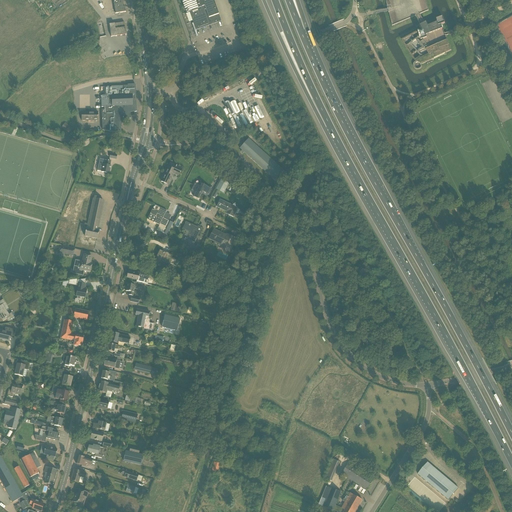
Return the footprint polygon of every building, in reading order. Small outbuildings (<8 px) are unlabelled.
[(113,0),(115,9),(115,14),(126,12),(125,7),(123,7),(122,0),(113,0)] [(213,0),(182,0),(187,13),(189,12),(196,32),(197,32),(196,30),(221,21),(222,26),(223,26),(213,0)] [(425,0),(385,0),(388,11),(392,25),(416,16),(422,26),(420,27),(422,30),(402,40),(416,63),(414,65),(413,68),(416,71),(420,71),(422,68),(422,65),(452,51),(444,27),(446,27),(445,24),(441,25),(442,30),(430,34),(428,27),(422,13),(428,11),(425,0)] [(442,30),(441,25),(444,24),(442,18),(436,20),(437,23),(428,27),(430,34),(442,30)] [(114,24),(110,25),(109,25),(111,37),(126,35),(125,28),(124,23),(114,24)] [(123,119),(130,119),(130,112),(132,112),(134,112),(136,112),(136,101),(136,99),(136,100),(135,85),(128,85),(128,86),(128,89),(124,89),(123,86),(104,87),(105,96),(101,96),(101,108),(103,108),(104,108),(104,110),(102,110),(102,129),(118,133),(121,134),(121,130),(123,121),(123,119)] [(81,112),(81,121),(98,121),(98,112),(81,112)] [(69,133),(72,129),(65,123),(61,127),(69,133)] [(261,132),(264,129),(257,123),(254,125),(261,132)] [(248,139),(240,148),(242,150),(241,152),(243,154),(244,152),(275,181),(284,172),(248,139)] [(101,172),(109,174),(110,166),(109,166),(110,161),(105,160),(104,164),(103,164),(104,160),(100,160),(98,171),(102,172),(101,172)] [(178,176),(182,169),(176,167),(177,166),(176,166),(175,168),(170,166),(168,171),(165,169),(164,169),(167,171),(166,173),(165,173),(161,182),(169,185),(172,180),(171,179),(173,174),(178,176)] [(216,190),(219,191),(223,194),(229,184),(221,180),(215,189),(216,190)] [(202,192),(209,195),(211,189),(202,184),(201,187),(195,184),(191,190),(196,192),(193,197),(199,200),(202,192)] [(103,201),(97,200),(94,199),(93,199),(88,224),(85,224),(84,226),(85,229),(86,229),(85,237),(97,239),(99,231),(97,231),(103,201)] [(226,214),(233,217),(237,209),(220,200),(217,206),(220,208),(220,209),(226,212),(226,211),(227,212),(226,214)] [(152,210),(150,215),(156,218),(154,223),(159,225),(157,230),(163,233),(169,221),(163,219),(167,211),(162,209),(162,210),(155,206),(154,207),(153,208),(154,208),(153,210),(152,210)] [(198,235),(199,236),(203,229),(198,226),(197,228),(194,227),(194,226),(186,222),(182,229),(188,232),(185,239),(188,240),(194,243),(198,235)] [(229,252),(236,239),(226,235),(225,237),(223,236),(223,234),(218,232),(217,233),(213,231),(214,230),(209,239),(221,245),(220,248),(229,252)] [(186,249),(197,255),(201,246),(197,245),(196,247),(189,244),(186,249)] [(75,249),(60,246),(59,254),(73,256),(75,249)] [(169,255),(160,250),(159,251),(160,251),(153,264),(159,267),(162,261),(168,265),(169,263),(176,267),(179,262),(171,258),(172,256),(169,254),(169,255)] [(84,271),(90,272),(92,264),(90,264),(92,257),(84,255),(82,262),(75,260),(72,274),(83,276),(84,271)] [(147,278),(144,277),(144,273),(138,272),(137,274),(128,272),(127,278),(137,280),(137,281),(138,282),(146,284),(147,278)] [(86,285),(78,283),(76,293),(77,293),(76,296),(85,298),(86,290),(85,290),(86,285)] [(141,291),(142,286),(138,285),(138,283),(134,283),(133,286),(127,284),(127,288),(126,288),(125,291),(126,291),(129,292),(128,295),(133,296),(134,293),(134,289),(136,289),(136,290),(141,291)] [(0,316),(3,321),(6,319),(8,322),(14,318),(11,313),(9,315),(6,310),(8,308),(4,302),(5,302),(3,300),(0,301),(0,316)] [(172,303),(170,310),(177,312),(179,305),(172,303)] [(89,312),(84,311),(67,308),(66,313),(66,314),(74,316),(74,318),(87,321),(89,312)] [(143,329),(149,330),(150,324),(147,323),(149,312),(137,310),(136,315),(138,316),(136,326),(144,328),(143,329)] [(175,331),(178,318),(162,315),(162,318),(161,318),(161,321),(160,327),(164,328),(165,324),(172,326),(171,329),(171,330),(175,331)] [(73,346),(78,347),(78,345),(82,346),(84,337),(71,334),(73,322),(64,320),(61,339),(70,341),(69,345),(73,346)] [(9,342),(10,337),(16,338),(17,334),(15,334),(16,330),(6,328),(5,331),(0,330),(0,338),(2,339),(2,340),(9,342)] [(120,335),(111,333),(109,342),(118,344),(118,342),(129,344),(130,338),(120,335)] [(114,352),(115,353),(115,352),(117,353),(118,350),(119,346),(109,344),(107,351),(114,352)] [(47,351),(45,362),(50,363),(52,356),(54,356),(55,353),(47,351)] [(76,358),(71,357),(70,358),(67,357),(65,366),(63,365),(62,371),(69,372),(69,370),(65,369),(66,366),(70,367),(70,366),(74,367),(75,364),(76,361),(75,361),(76,358)] [(116,361),(106,358),(104,366),(115,368),(118,369),(120,362),(116,361)] [(29,366),(30,364),(23,362),(22,365),(17,364),(15,371),(14,374),(15,374),(14,375),(23,377),(24,369),(28,370),(29,366)] [(154,368),(136,363),(134,369),(135,369),(135,370),(153,374),(154,368)] [(70,386),(72,378),(66,376),(67,372),(59,370),(57,376),(64,378),(62,385),(70,386)] [(103,371),(101,379),(108,380),(112,381),(113,374),(103,371)] [(100,382),(98,392),(106,394),(107,391),(118,394),(119,391),(122,392),(123,388),(122,387),(112,385),(100,382)] [(23,387),(13,385),(11,390),(8,389),(7,396),(12,397),(12,393),(21,395),(23,387)] [(67,402),(69,393),(59,391),(60,388),(53,386),(51,393),(56,394),(55,399),(67,402)] [(111,398),(104,397),(103,401),(100,400),(98,408),(107,410),(109,403),(110,403),(111,398)] [(139,405),(140,399),(131,397),(129,402),(139,405)] [(66,404),(59,403),(58,406),(57,409),(51,408),(50,413),(54,414),(54,412),(64,414),(65,411),(66,409),(65,408),(65,407),(66,404)] [(8,428),(16,430),(20,410),(13,408),(11,413),(6,412),(4,420),(9,421),(8,428)] [(136,423),(138,415),(123,411),(121,419),(136,423)] [(56,426),(61,427),(63,420),(58,419),(55,418),(52,417),(50,424),(54,425),(54,426),(56,426)] [(30,424),(34,425),(48,428),(49,425),(43,424),(43,423),(31,420),(30,424)] [(108,432),(110,425),(110,422),(102,420),(102,423),(99,422),(98,425),(94,424),(93,428),(104,431),(108,432)] [(46,438),(55,440),(55,439),(58,440),(59,437),(59,436),(59,434),(47,431),(48,428),(34,425),(34,429),(40,430),(43,431),(42,437),(39,436),(35,435),(35,440),(45,442),(46,438)] [(103,433),(103,434),(92,431),(90,439),(102,441),(103,436),(106,436),(107,434),(103,433)] [(102,448),(95,446),(95,448),(89,447),(88,452),(87,452),(95,454),(95,457),(101,458),(102,455),(101,455),(102,448)] [(54,462),(55,457),(55,458),(57,450),(46,447),(44,455),(47,456),(46,460),(54,462)] [(123,461),(134,464),(136,454),(126,451),(123,461)] [(38,474),(29,455),(20,460),(29,478),(38,474)] [(85,458),(78,456),(76,464),(82,465),(83,465),(86,466),(87,464),(91,465),(92,460),(89,460),(89,459),(85,458)] [(217,474),(220,464),(214,462),(211,472),(217,474)] [(342,474),(367,490),(374,479),(349,463),(342,474)] [(458,488),(427,463),(418,474),(448,500),(458,488)] [(29,485),(24,476),(19,467),(14,469),(19,479),(25,488),(29,485)] [(44,483),(52,485),(56,470),(49,468),(46,468),(44,473),(47,474),(44,483)] [(71,481),(78,483),(82,483),(83,478),(85,478),(86,473),(81,472),(74,470),(71,481)] [(8,471),(0,475),(0,480),(13,503),(17,500),(23,497),(21,494),(8,471)] [(136,482),(138,475),(126,471),(124,476),(124,477),(136,482)] [(130,486),(128,485),(127,489),(126,492),(133,494),(134,493),(136,487),(130,486)] [(84,492),(76,489),(74,493),(75,494),(72,502),(77,504),(76,507),(82,509),(84,505),(82,504),(84,498),(86,498),(88,493),(92,495),(93,491),(85,489),(84,492)] [(355,511),(362,500),(351,493),(350,494),(345,503),(344,504),(347,506),(345,510),(342,508),(336,506),(341,493),(332,489),(324,507),(333,511),(336,511),(355,511)] [(42,508),(44,504),(31,500),(30,504),(34,506),(32,509),(40,511),(41,511),(42,511),(43,509),(42,508)] [(29,507),(25,501),(20,504),(23,510),(29,507)]
